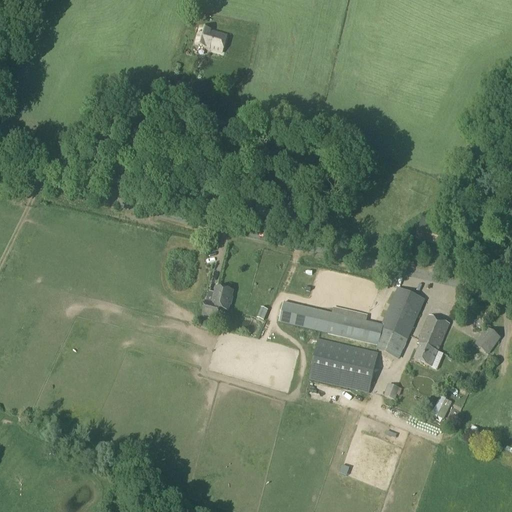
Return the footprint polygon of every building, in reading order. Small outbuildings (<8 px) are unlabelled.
[(195,45),(205,47),(205,49),(221,53),(226,36),(211,32),(199,29),(195,45)] [(182,92),(171,89),(168,101),(179,105),(182,92)] [(421,218),(415,239),(439,246),(446,225),(421,218)] [(217,319),(218,312),(221,310),(227,312),(229,306),(231,305),(232,300),(230,299),(232,292),(227,291),(227,289),(222,288),(220,290),(216,289),(212,305),(205,303),(202,316),(217,319)] [(333,308),(331,314),(282,302),(278,323),(377,347),(375,351),(397,361),(400,355),(407,341),(424,300),(397,288),(380,326),(366,322),(367,316),(333,308)] [(263,322),(268,311),(260,308),(256,319),(263,322)] [(429,317),(419,339),(417,344),(421,346),(414,361),(431,368),(449,325),(429,317)] [(497,341),(485,332),(475,345),(487,354),(497,341)] [(368,394),(376,360),(377,353),(317,340),(308,380),(368,394)] [(494,397),(498,388),(487,383),(483,392),(494,397)] [(401,390),(387,385),(383,397),(397,402),(401,390)] [(441,421),(450,402),(444,399),(434,417),(441,421)] [(476,399),(472,408),(483,412),(487,404),(476,399)] [(482,436),(482,427),(474,427),(474,436),(482,436)] [(505,436),(493,433),(491,441),(503,444),(505,436)]
